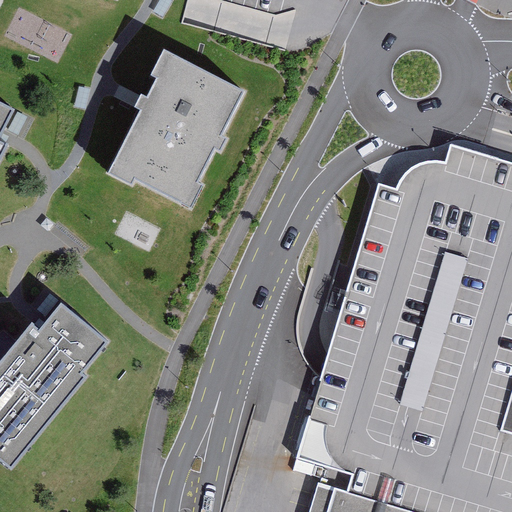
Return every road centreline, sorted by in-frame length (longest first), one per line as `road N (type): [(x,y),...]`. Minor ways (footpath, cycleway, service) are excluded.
road 1 (residential): [(362,70),(329,97),(241,247),(197,360),(166,511)]
road 2 (residential): [(201,511),(238,369),(285,248),(317,194),(355,158),(408,130)]
